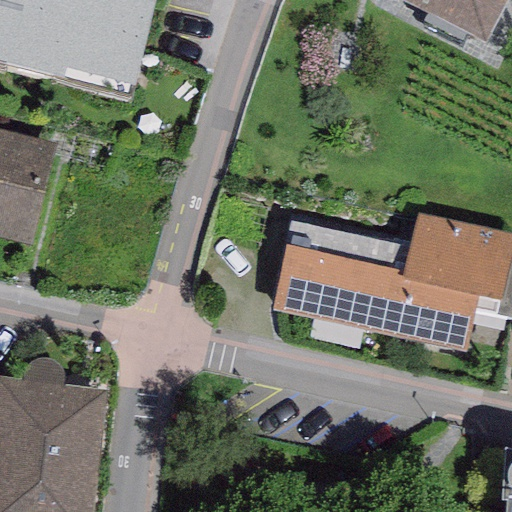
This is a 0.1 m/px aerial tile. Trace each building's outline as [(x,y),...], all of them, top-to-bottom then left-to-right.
[(0,0),(0,71),(131,104),(156,0),(0,0)] [(386,0),(483,51),(510,0),(386,0)] [(0,135),(0,243),(32,251),(56,149),(0,135)] [(511,240),(417,220),(404,280),(284,254),(271,315),(465,358),(475,313),(509,321),(511,306),(511,240)] [(13,384),(0,382),(0,511),(92,511),(105,395),(64,390),(67,364),(16,359),(13,384)] [(511,511),(511,460),(504,459),(499,510),(506,511),(505,511),(511,511)]
